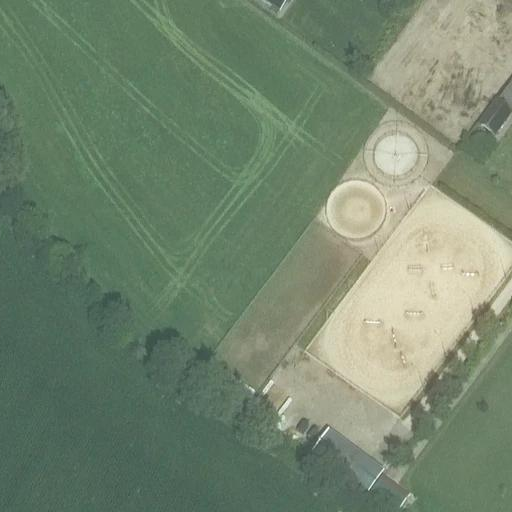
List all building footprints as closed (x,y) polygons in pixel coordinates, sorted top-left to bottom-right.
[(253,0),(279,17),(288,4),(282,0),(253,0)] [(476,0),(442,0),(435,10),(488,50),(501,33),(488,23),(495,14),(476,0)] [(511,118),(511,114),(498,105),(497,104),(478,129),(495,142),(511,118)] [(382,475),(341,446),(327,435),(312,454),(350,480),(348,483),(366,497),(368,494),(382,475)] [(368,494),(392,511),(396,511),(409,494),(382,475),(368,494)]
